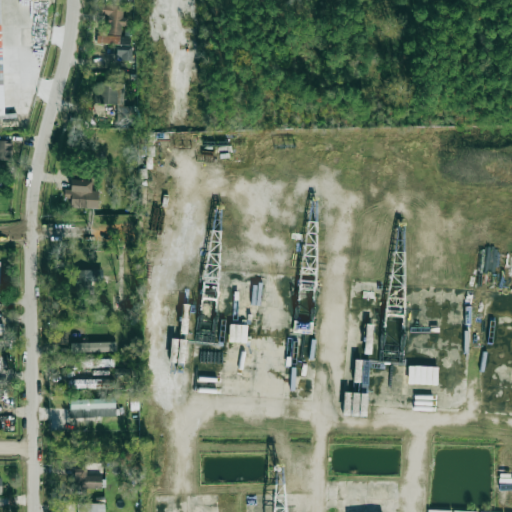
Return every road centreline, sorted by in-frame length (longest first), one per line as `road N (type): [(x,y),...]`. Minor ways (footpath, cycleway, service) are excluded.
road 1 (residential): [(31,511),(34,174),(71,0)]
road 2 (residential): [(0,235),(122,235)]
